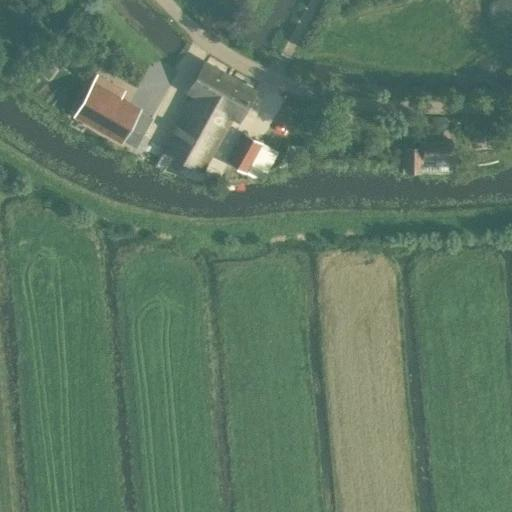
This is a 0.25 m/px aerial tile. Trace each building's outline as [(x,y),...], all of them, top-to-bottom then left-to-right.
[(18,45),(30,57),(41,47),(29,35),(18,45)] [(162,172),(184,181),(185,180),(186,178),(193,164),(203,170),(232,116),(238,119),(254,88),(252,87),(251,84),(247,81),(243,82),(205,62),(188,92),(193,94),(164,149),(172,153),(163,170),(162,172)] [(97,73),(73,114),(121,142),(141,109),(121,97),(125,90),(97,73)] [(244,132),(227,162),(243,171),(261,141),(244,132)] [(406,148),(405,171),(411,171),(423,171),(423,164),(432,164),(432,159),(449,160),(449,141),(423,141),(423,148),(410,148),(406,148)]
